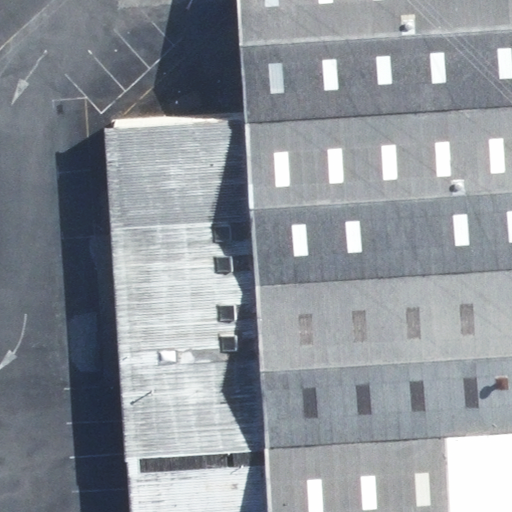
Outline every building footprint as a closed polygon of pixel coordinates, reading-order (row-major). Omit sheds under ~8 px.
[(511,0),(235,0),(244,107),(511,86),(511,0)] [(511,108),(240,129),(253,292),(511,272),(511,108)] [(247,511),(217,121),(68,132),(97,511),(247,511)] [(511,279),(260,299),(271,448),(511,429),(511,279)] [(511,511),(511,440),(256,460),(260,511),(511,511)]
